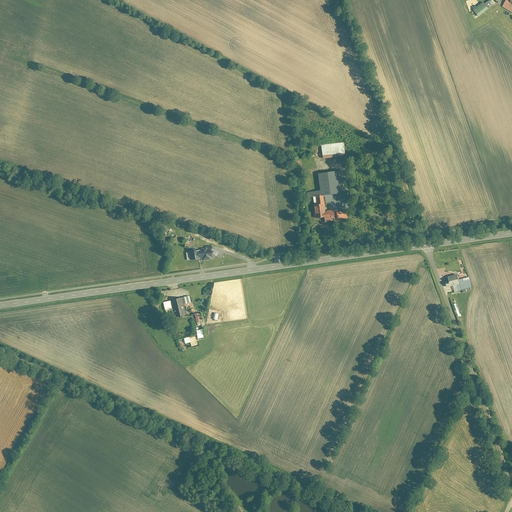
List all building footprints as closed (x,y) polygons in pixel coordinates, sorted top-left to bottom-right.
[(506,0),(502,7),(511,12),(511,0),(510,2),(506,0)] [(473,12),(478,18),(488,10),(483,3),(473,12)] [(322,146),(323,160),(345,158),(344,144),(322,146)] [(342,172),(318,175),(321,196),(345,193),(342,172)] [(310,193),(319,192),(316,176),(308,178),(310,193)] [(314,205),(315,220),(325,218),(324,204),(322,204),(322,197),(315,198),(316,205),(314,205)] [(189,252),(189,261),(202,259),(203,261),(211,261),(211,259),(212,258),(211,250),(189,252)] [(457,286),(458,291),(472,288),(469,278),(458,280),(457,276),(445,278),(448,288),(457,286)] [(181,299),(163,303),(167,321),(185,316),(183,305),(181,299)] [(206,489),(210,492),(214,486),(209,483),(206,489)]
